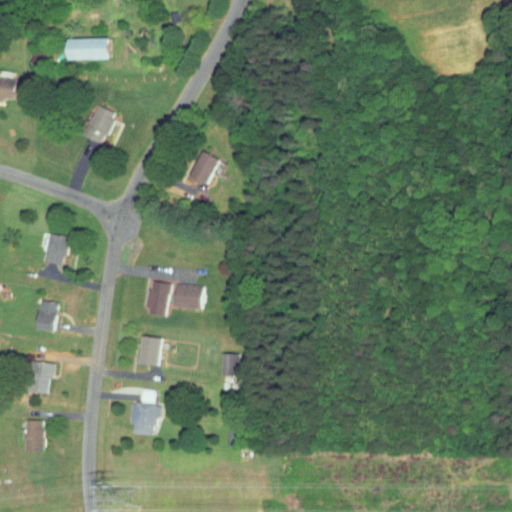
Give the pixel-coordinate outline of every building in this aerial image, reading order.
[(107,53),(107,31),(64,32),(64,54),(107,53)] [(0,92),(7,94),(11,74),(0,72),(0,92)] [(79,129),(97,137),(111,106),(93,98),(79,129)] [(203,178),(214,153),(200,146),(189,172),(203,178)] [(37,255),(59,258),(64,230),(43,226),(37,255)] [(158,309),(162,276),(141,274),(138,307),(158,309)] [(195,302),(196,280),(167,278),(166,301),(195,302)] [(29,321),(48,325),(53,297),(34,294),(29,321)] [(155,331),(135,330),(134,358),(154,359),(155,331)] [(213,369),(229,369),(230,347),(213,347),(213,369)] [(47,357),(35,356),(35,371),(46,371),(47,357)] [(122,396),(121,417),(125,417),(124,426),(146,428),(147,409),(152,409),(153,399),(144,398),(145,384),(132,383),(130,396),(122,396)] [(35,414),(16,413),(16,444),(35,445),(35,414)] [(218,438),(236,440),(239,425),(221,422),(218,438)]
